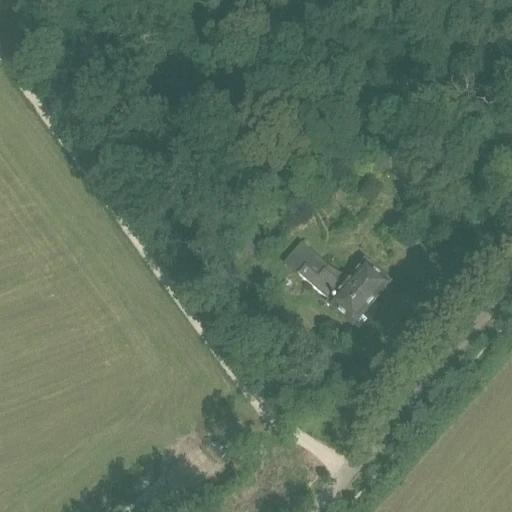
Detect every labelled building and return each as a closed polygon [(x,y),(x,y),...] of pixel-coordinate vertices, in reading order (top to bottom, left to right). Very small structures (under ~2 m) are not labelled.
[(313,0),(313,9),(329,10),(329,0),(313,0)] [(140,88),(145,128),(162,126),(158,86),(140,88)] [(380,145),(380,170),(399,169),(399,145),(380,145)] [(251,256),(265,242),(253,231),(239,245),(251,256)] [(330,304),(328,306),(352,326),(388,285),(364,264),(344,287),(339,284),(343,276),(337,273),(329,268),(301,244),(283,264),(330,304)] [(258,266),(271,280),(284,267),(270,254),(258,266)]
